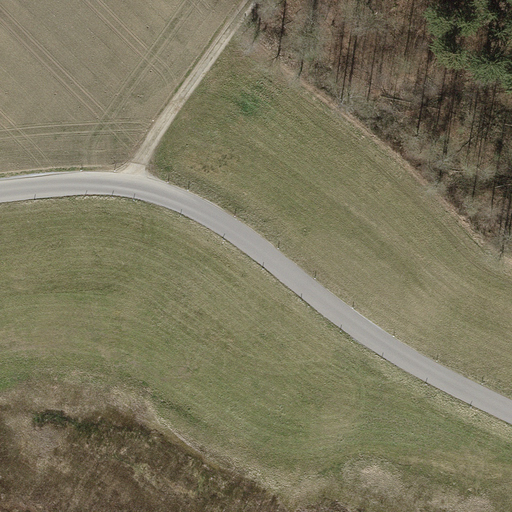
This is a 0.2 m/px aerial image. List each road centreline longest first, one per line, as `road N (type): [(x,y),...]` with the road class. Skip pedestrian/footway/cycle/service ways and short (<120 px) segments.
road 1 (unclassified): [(0,193),(121,175),(216,219),(398,354),(511,412)]
road 2 (track): [(121,175),(258,0)]
